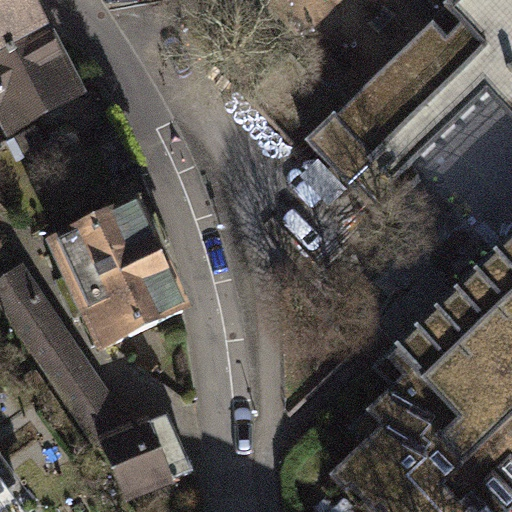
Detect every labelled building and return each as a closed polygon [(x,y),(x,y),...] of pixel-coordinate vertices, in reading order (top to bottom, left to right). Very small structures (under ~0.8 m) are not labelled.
[(43,0),(0,0),(0,52),(56,23),(43,0)] [(274,38),(227,83),(306,164),(316,155),(381,222),(405,199),(389,182),(486,89),(511,115),(511,236),(384,360),(401,377),(347,429),(362,444),(328,477),(344,494),(348,490),(365,506),(367,504),(375,511),(509,511),(511,510),(511,0),(437,0),(433,4),(452,24),(445,31),(431,16),(350,96),(334,80),(328,85),(309,66),(305,70),(274,38)] [(56,23),(0,52),(0,117),(10,136),(93,92),(56,23)] [(146,195),(50,239),(102,353),(198,309),(146,195)] [(132,423),(25,265),(0,280),(0,305),(96,451),(103,447),(99,436),(132,423)] [(132,423),(99,436),(103,447),(128,503),(180,485),(177,480),(196,473),(169,415),(152,420),(150,416),(132,423)] [(0,511),(37,511),(43,507),(0,448),(0,511)]
